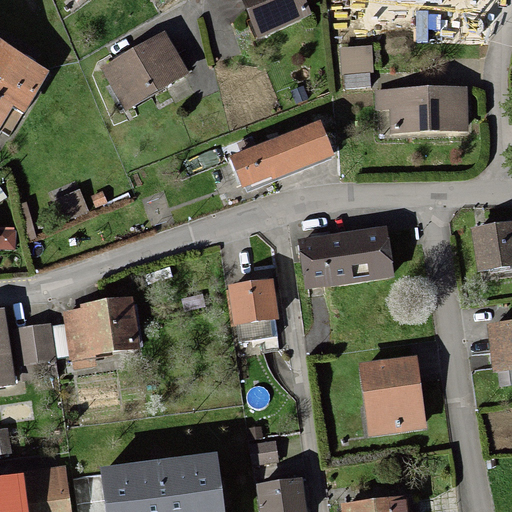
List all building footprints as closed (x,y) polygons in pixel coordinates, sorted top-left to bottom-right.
[(297,0),(240,0),(256,40),(306,22),(297,0)] [(168,38),(104,74),(126,112),(190,76),(168,38)] [(0,49),(0,147),(44,76),(0,49)] [(373,51),(346,51),(346,70),(373,70),(373,51)] [(467,98),(388,97),(388,135),(467,136),(467,98)] [(325,129),(234,163),(246,195),(337,161),(325,129)] [(511,234),(472,241),(478,279),(511,273),(511,234)] [(389,240),(308,250),(314,297),(395,287),(389,240)] [(272,291),(228,298),(234,337),(279,330),(272,291)] [(133,314),(70,320),(74,366),(138,360),(133,314)] [(61,362),(56,323),(15,328),(19,367),(61,362)] [(15,328),(0,329),(0,387),(20,385),(19,367),(15,328)] [(511,336),(496,337),(499,381),(511,380),(511,336)] [(418,366),(361,371),(367,440),(424,435),(418,366)] [(278,447),(254,448),(254,465),(278,464),(278,447)] [(238,511),(231,455),(111,471),(116,511),(238,511)] [(104,511),(98,469),(34,478),(38,511),(104,511)] [(0,511),(27,511),(24,490),(0,493),(0,511)] [(300,511),(297,490),(262,494),(264,511),(300,511)]
